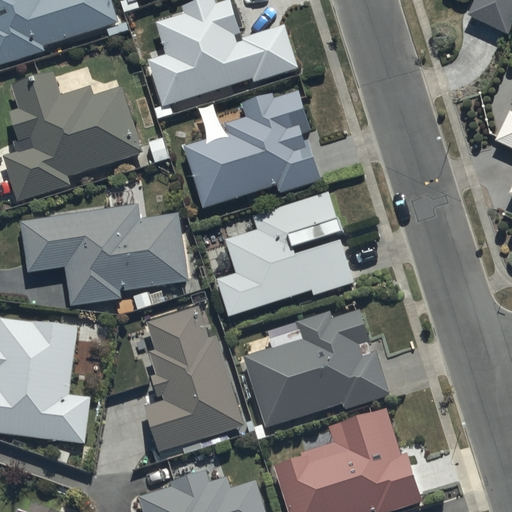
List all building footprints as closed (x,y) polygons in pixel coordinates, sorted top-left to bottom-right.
[(0,0),(0,56),(119,21),(112,0),(0,0)] [(162,107),(165,107),(299,66),(285,21),(243,33),(233,0),(211,0),(154,17),(165,54),(148,59),(162,107)] [(511,0),(472,0),(465,17),(502,34),(511,11),(511,0)] [(2,154),(15,195),(146,155),(123,80),(66,97),(57,70),(15,83),(22,104),(9,108),(22,148),(2,154)] [(222,135),(185,147),(204,209),(322,173),(294,86),(241,102),(245,117),(219,125),(222,135)] [(511,197),(511,108),(497,142),(511,147),(511,184),(507,196),(511,197)] [(218,277),(229,316),(353,279),(327,192),(255,214),(258,225),(224,236),(234,272),(218,277)] [(140,203),(19,222),(27,272),(63,266),(69,304),(191,285),(179,211),(142,217),(140,203)] [(143,404),(158,449),(242,424),(206,303),(148,321),(171,395),(143,404)] [(243,353),(266,428),(390,393),(364,304),(298,323),(302,336),(243,353)] [(77,325),(0,315),(0,429),(84,440),(90,393),(69,390),(77,325)] [(273,460),(289,511),(381,511),(421,500),(393,407),(329,427),(334,441),(273,460)] [(266,511),(256,481),(231,489),(226,476),(209,481),(205,471),(137,490),(143,511),(266,511)] [(0,511),(62,511),(34,502),(30,511),(2,511),(0,511)]
